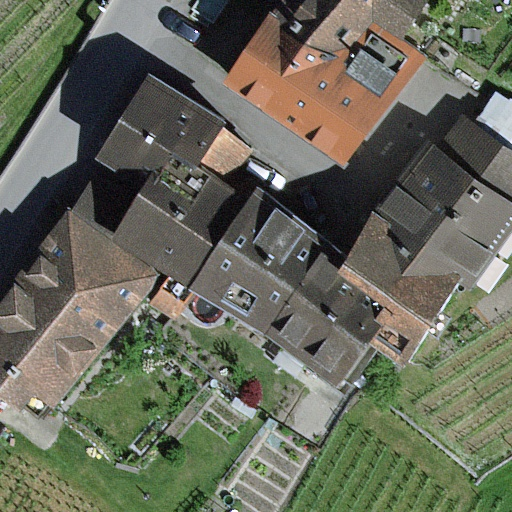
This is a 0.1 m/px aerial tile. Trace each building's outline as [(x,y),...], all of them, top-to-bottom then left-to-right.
[(283,0),(275,11),(334,46),(378,21),(404,39),(429,0),(283,0)] [(334,46),(275,11),(226,81),(348,165),(427,56),(404,39),(378,21),(334,46)] [(151,77),(101,158),(147,189),(176,143),(204,161),(227,124),(151,77)] [(511,146),(466,114),(443,146),(511,194),(511,146)] [(257,150),(227,124),(204,161),(217,170),(232,180),(257,150)] [(511,226),(511,194),(443,146),(436,142),(379,208),(466,272),(479,281),(511,226)] [(101,158),(70,206),(113,237),(116,234),(176,271),(152,306),(175,319),(193,284),(238,212),(204,188),(217,170),(204,161),(176,143),(147,189),(101,158)] [(333,237),(254,186),(238,212),(193,284),(269,331),(325,248),(333,237)] [(113,237),(70,206),(0,297),(0,384),(43,420),(162,273),(113,237)] [(466,272),(379,208),(345,263),(393,299),(368,335),(383,346),(409,363),(466,272)] [(393,299),(345,263),(325,248),(269,331),(339,378),(345,370),(357,380),(383,346),(368,335),(393,299)]
